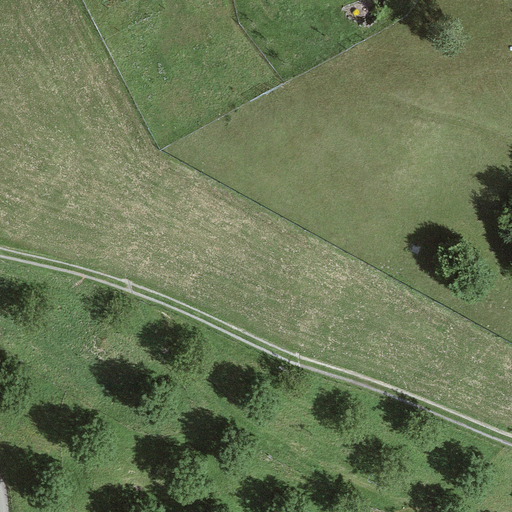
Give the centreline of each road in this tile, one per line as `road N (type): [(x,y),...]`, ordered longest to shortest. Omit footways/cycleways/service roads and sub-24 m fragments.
road 1 (track): [(0,250),(104,278),(511,437)]
road 2 (track): [(413,511),(248,426),(213,396),(126,288)]
